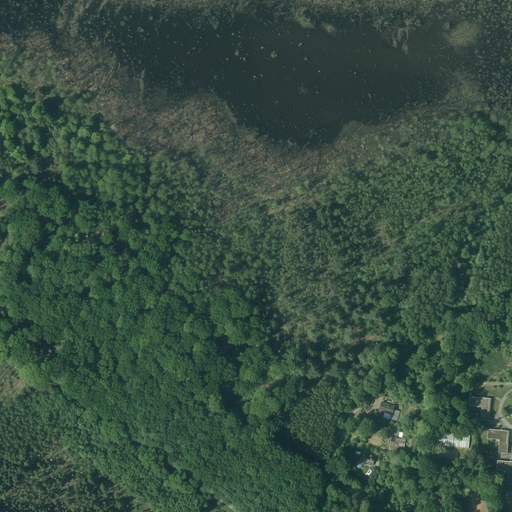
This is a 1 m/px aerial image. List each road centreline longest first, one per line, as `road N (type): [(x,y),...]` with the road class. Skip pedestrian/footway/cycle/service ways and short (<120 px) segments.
road 1 (track): [(511,292),(389,360),(343,429),(321,511)]
road 2 (residential): [(238,511),(0,343)]
